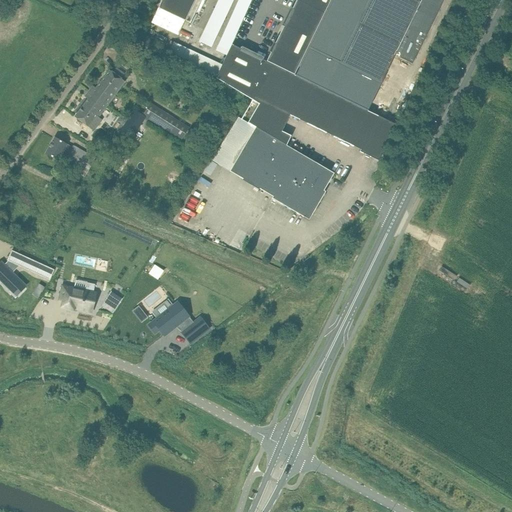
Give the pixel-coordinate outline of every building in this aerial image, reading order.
[(192,5),(194,0),(161,0),(158,8),(185,21),(192,5)] [(295,0),(292,8),(290,7),(281,26),(283,27),(275,43),(273,42),(268,52),(270,53),(266,61),(262,59),(263,57),(241,46),(240,49),(231,44),(215,78),(252,99),(273,65),(294,75),(330,0),(295,0)] [(442,0),(369,0),(335,71),(376,91),(394,55),(412,64),(442,0)] [(195,63),(205,38),(193,34),(184,58),(195,63)] [(360,150),(359,152),(378,161),(396,125),(294,75),(273,65),(252,99),(258,103),(247,122),(255,127),(286,145),(291,136),(281,131),(289,115),(360,150)] [(92,94),(107,105),(124,82),(109,70),(92,94)] [(98,117),(107,105),(92,94),(74,117),(88,127),(96,116),(98,117)] [(189,128),(150,103),(142,115),(146,117),(144,119),(180,141),(189,128)] [(146,117),(142,115),(134,109),(126,122),(128,124),(120,136),(129,142),(144,119),(146,117)] [(272,196),(271,198),(308,220),(325,191),(323,190),(333,173),(286,145),(255,127),(247,122),(238,117),(211,160),(230,171),(229,171),(272,196)] [(62,163),(85,176),(98,153),(89,148),(86,153),(72,146),(71,148),(66,145),(66,144),(54,138),(45,154),(57,160),(62,152),(67,155),(62,163)] [(66,197),(77,181),(68,175),(57,191),(66,197)] [(1,263),(0,264),(0,280),(10,290),(19,281),(11,274),(18,266),(49,280),(54,269),(11,250),(7,261),(3,265),(1,263)] [(62,285),(58,301),(63,302),(62,306),(72,309),(73,306),(79,307),(78,310),(91,312),(95,293),(62,285)] [(378,304),(388,312),(398,299),(387,291),(378,304)] [(156,319),(148,325),(154,333),(159,330),(164,336),(177,325),(182,332),(181,332),(190,343),(209,329),(200,318),(193,323),(188,316),(177,302),(173,306),(156,319)]
